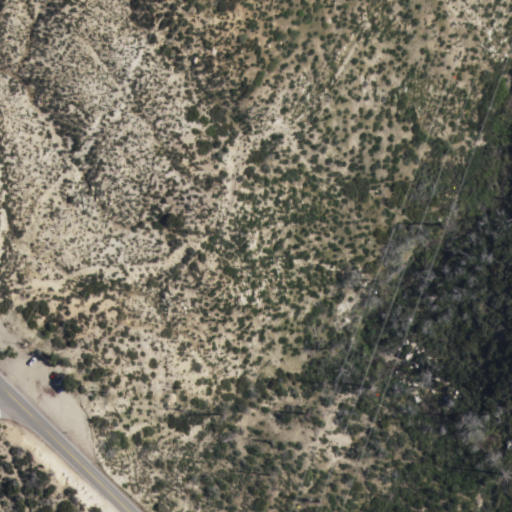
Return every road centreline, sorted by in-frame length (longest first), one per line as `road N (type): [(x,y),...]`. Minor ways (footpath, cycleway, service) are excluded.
road 1 (track): [(0,293),(28,294),(100,266),(164,260),(214,223),(231,205),(242,143),(302,112),(385,0)]
road 2 (track): [(176,0),(65,170),(0,291)]
road 3 (primary): [(0,387),(132,511)]
